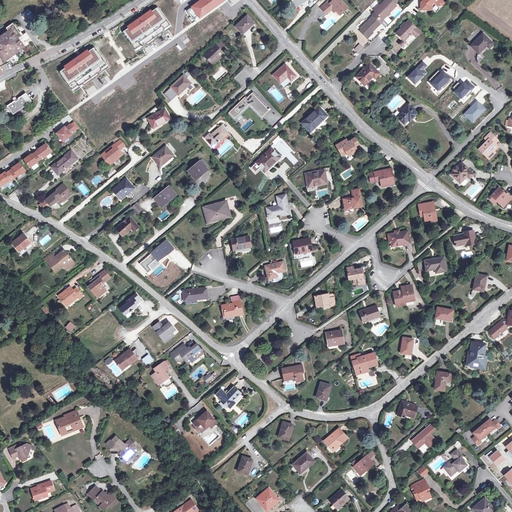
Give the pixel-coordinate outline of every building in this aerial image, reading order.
[(224,0),(198,0),(183,11),(192,23),(224,0)] [(333,0),(331,3),(328,0),(320,8),(326,15),(331,10),(333,8),(335,11),(339,14),(347,7),(339,0),(333,0)] [(372,15),(373,16),(365,25),(365,26),(361,30),(360,32),(366,38),(372,32),(383,20),(382,20),(389,13),(396,5),(390,0),(384,0),(378,7),(374,11),(375,12),(372,15)] [(423,0),(421,3),(421,10),(432,10),(432,5),(434,3),(432,1),(432,0),(423,0)] [(157,7),(120,33),(135,54),(172,28),(157,7)] [(254,23),(247,16),(236,26),(242,33),(249,27),(254,23)] [(405,24),(401,28),(396,34),(403,41),(405,43),(402,47),(405,50),(417,37),(416,36),(420,32),(408,21),(405,24)] [(7,29),(9,31),(0,37),(0,54),(4,61),(24,47),(19,41),(23,38),(13,24),(7,29)] [(396,34),(395,35),(402,42),(403,41),(396,34)] [(493,44),(483,34),(471,46),(478,54),(477,55),(477,60),(477,62),(478,63),(484,57),(480,52),(486,46),(489,48),(493,44)] [(176,55),(193,45),(189,39),(172,49),(176,55)] [(221,48),(226,46),(222,39),(217,42),(221,48)] [(223,52),(216,45),(204,55),(211,63),(220,55),(223,52)] [(363,49),(359,45),(355,50),(358,54),(363,49)] [(93,46),(59,70),(73,91),(108,67),(93,46)] [(170,51),(164,56),(167,60),(173,55),(170,51)] [(222,57),(220,55),(211,63),(213,65),(222,57)] [(428,66),(420,58),(405,74),(415,84),(427,73),(424,70),(428,66)] [(146,74),(150,78),(163,65),(159,61),(146,74)] [(296,77),(285,64),(272,76),(282,87),(290,80),(291,82),(296,77)] [(379,74),(369,64),(356,77),(364,85),(373,77),(374,78),(379,74)] [(440,68),(428,81),(438,91),(450,78),(440,68)] [(187,71),(183,75),(188,80),(191,76),(187,71)] [(188,80),(183,75),(171,87),(178,94),(186,87),(186,88),(191,83),(188,80)] [(460,78),(450,89),(463,100),(475,87),(466,79),(464,82),(460,78)] [(241,101),(229,112),(235,118),(249,104),(261,117),(268,111),(259,103),(260,102),(252,92),(247,97),(246,96),(241,101)] [(15,101),(10,104),(11,105),(9,106),(13,110),(14,109),(16,112),(31,101),(26,93),(17,99),(18,101),(16,102),(15,101)] [(113,100),(116,106),(125,101),(122,95),(113,100)] [(486,108),(474,98),(469,104),(471,106),(463,114),(473,123),(486,108)] [(228,113),(237,123),(243,116),(241,114),(249,107),(261,120),(270,112),(260,102),(259,103),(268,111),(261,117),(249,104),(235,118),(229,112),(228,113)] [(416,113),(407,105),(396,117),(403,124),(407,120),(411,116),(412,118),(416,113)] [(327,116),(319,107),(301,123),(310,132),(327,116)] [(170,119),(164,109),(147,118),(152,127),(160,122),(161,124),(170,119)] [(17,120),(13,123),(18,129),(22,127),(17,120)] [(65,127),(57,133),(63,141),(71,136),(71,135),(75,132),(71,125),(66,129),(65,127)] [(212,135),(210,133),(204,138),(212,146),(214,144),(217,142),(219,144),(224,139),(223,138),(229,133),(221,125),(213,132),(213,134),(212,135)] [(481,141),(484,144),(479,149),(487,156),(492,150),(493,151),(497,147),(494,144),(492,142),(496,139),(489,133),(481,141)] [(346,140),(336,146),(341,154),(345,152),(346,153),(348,155),(352,153),(353,154),(357,151),(354,146),(358,144),(355,138),(347,143),(346,140)] [(124,145),(120,140),(115,144),(119,150),(124,145)] [(38,149),(35,152),(40,159),(43,156),(44,157),(51,151),(45,144),(38,149)] [(119,150),(115,144),(102,155),(110,165),(122,154),(119,150)] [(166,146),(152,157),(159,165),(165,161),(166,162),(173,155),(166,146)] [(280,157),(271,148),(256,163),(265,171),(280,157)] [(493,151),(492,150),(487,156),(489,159),(495,153),(493,151)] [(76,157),(71,151),(51,167),(58,175),(66,168),(64,166),(76,157)] [(31,154),(24,159),(29,167),(37,162),(36,161),(40,159),(35,152),(32,154),(31,154)] [(77,158),(76,157),(64,166),(66,168),(77,158)] [(202,159),(199,161),(205,168),(208,166),(202,159)] [(199,161),(189,170),(196,178),(206,169),(205,168),(199,161)] [(12,168),(8,171),(13,177),(17,175),(24,170),(19,162),(11,168),(12,168)] [(452,168),(453,170),(449,174),(458,182),(463,178),(462,176),(464,174),(468,178),(472,174),(461,162),(455,167),(454,166),(452,168)] [(390,169),(374,173),(376,181),(380,180),(382,186),(393,184),(390,169)] [(324,170),(306,174),(308,186),(326,183),(324,170)] [(4,172),(0,174),(0,182),(1,185),(9,179),(10,180),(13,177),(8,171),(5,173),(4,172)] [(134,188),(126,179),(113,190),(119,198),(125,193),(126,194),(134,188)] [(53,192),(54,193),(46,200),(51,206),(57,201),(59,204),(72,194),(63,184),(53,192)] [(175,195),(169,187),(155,199),(162,206),(175,195)] [(498,188),(488,198),(494,204),(496,202),(502,208),(511,199),(502,190),(501,191),(498,188)] [(353,197),(343,199),(345,208),(353,206),(354,208),(362,207),(358,189),(352,190),(353,197)] [(289,213),(287,204),(285,195),(276,197),(278,206),(266,208),(268,218),(289,213)] [(136,202),(130,207),(136,213),(142,209),(136,202)] [(226,202),(204,208),(207,221),(218,217),(218,219),(230,216),(226,202)] [(433,202),(418,205),(421,216),(424,216),(426,223),(436,221),(433,202)] [(139,227),(130,217),(116,228),(123,235),(131,228),(134,231),(139,227)] [(389,240),(391,239),(392,242),(393,246),(390,247),(391,249),(397,248),(397,245),(410,243),(407,230),(398,232),(398,233),(395,234),(395,233),(388,234),(389,240)] [(464,234),(454,236),(455,246),(468,243),(468,245),(476,244),(473,231),(466,232),(466,236),(464,236),(464,234)] [(30,243),(23,234),(12,243),(18,250),(21,248),(22,249),(30,243)] [(249,236),(232,239),(233,250),(250,246),(249,236)] [(309,238),(293,242),(295,254),(312,251),(309,238)] [(173,248),(166,240),(151,253),(157,260),(166,253),(166,254),(173,248)] [(64,250),(55,258),(48,263),(55,272),(63,265),(66,269),(74,263),(64,250)] [(55,258),(51,254),(45,259),(48,263),(55,258)] [(433,259),(424,260),(426,270),(435,269),(436,273),(446,271),(443,257),(435,258),(435,259),(434,260),(433,259)] [(272,264),(265,265),(268,279),(273,278),(274,282),(279,281),(280,281),(281,280),(282,279),(282,278),(282,277),(282,276),(281,272),(285,271),(283,261),(274,263),(274,264),(272,265),(272,264)] [(352,267),(347,268),(349,279),(352,278),(353,284),(358,284),(364,283),(362,268),(353,270),(352,267)] [(415,268),(411,270),(415,279),(419,277),(415,268)] [(96,281),(92,284),(89,287),(95,295),(100,292),(101,293),(105,290),(101,284),(107,279),(102,273),(95,279),(96,281)] [(485,276),(476,274),(473,289),(483,292),(484,286),(483,286),(485,276)] [(402,290),(393,292),(395,300),(397,300),(398,306),(405,304),(404,302),(414,300),(411,285),(401,287),(402,290)] [(70,287),(59,296),(67,306),(71,303),(69,301),(76,295),(78,297),(81,295),(76,289),(73,291),(70,287)] [(206,288),(183,290),(184,300),(197,298),(197,299),(207,298),(206,288)] [(128,302),(119,309),(123,314),(127,311),(128,312),(135,306),(134,304),(136,303),(140,300),(135,294),(127,301),(128,302)] [(327,294),(315,296),(316,307),(320,306),(329,304),(329,306),(334,305),(333,297),(333,298),(328,298),(328,295),(327,294)] [(235,302),(221,305),(222,310),(223,310),(225,315),(234,314),(234,315),(243,314),(240,301),(235,302)] [(40,309),(46,314),(49,311),(43,306),(40,309)] [(376,306),(360,312),(363,322),(379,316),(376,306)] [(453,310),(437,308),(435,318),(441,319),(441,318),(451,320),(453,310)] [(159,321),(152,326),(162,338),(167,335),(169,338),(174,334),(171,331),(175,328),(169,321),(163,326),(159,321)] [(498,343),(509,334),(506,330),(509,327),(511,325),(506,325),(507,322),(504,321),(503,321),(501,323),(500,322),(491,330),(497,337),(494,339),(498,343)] [(70,322),(66,327),(71,331),(74,326),(70,322)] [(331,332),(326,333),(328,345),(338,344),(344,343),(341,330),(335,331),(335,332),(331,332)] [(488,332),(494,339),(497,337),(491,330),(488,332)] [(413,339),(402,337),(400,353),(405,354),(404,359),(411,360),(412,354),(410,354),(412,345),(413,339)] [(176,348),(172,351),(177,358),(181,358),(185,356),(187,358),(190,356),(192,357),(193,359),(200,353),(199,352),(203,349),(197,342),(191,347),(190,345),(187,346),(184,342),(179,346),(179,348),(178,348),(177,348),(176,348)] [(470,355),(468,354),(467,364),(471,365),(472,363),(477,364),(476,367),(482,368),(484,357),(485,349),(483,349),(483,344),(471,342),(470,355)] [(122,354),(123,355),(120,357),(119,356),(114,360),(120,368),(128,362),(129,363),(130,364),(137,358),(129,348),(122,354)] [(354,360),(352,361),(355,370),(360,369),(362,373),(368,371),(367,368),(378,364),(374,352),(361,356),(358,357),(357,354),(353,355),(354,360)] [(141,359),(146,366),(154,360),(149,354),(141,359)] [(154,367),(156,370),(151,374),(155,379),(158,377),(161,381),(166,378),(165,377),(168,374),(164,368),(169,365),(164,359),(154,367)] [(293,366),(282,369),(284,379),(295,377),(296,382),(303,381),(301,372),(303,372),(301,366),(294,367),(293,366)] [(214,376),(211,372),(205,376),(209,381),(214,376)] [(451,374),(437,372),(435,390),(444,390),(445,381),(450,381),(451,374)] [(330,385),(320,382),(316,397),(326,400),(328,394),(327,394),(330,385)] [(216,394),(222,400),(221,401),(227,407),(228,406),(230,407),(235,403),(233,401),(240,393),(233,386),(227,393),(222,389),(216,394)] [(417,407),(402,402),(397,416),(404,418),(405,415),(414,418),(417,407)] [(65,417),(56,420),(58,425),(61,434),(76,428),(75,425),(80,423),(79,419),(77,420),(76,419),(78,418),(79,417),(76,410),(64,415),(65,417)] [(200,417),(193,423),(200,431),(205,427),(206,430),(212,424),(214,427),(217,424),(210,416),(208,417),(204,413),(199,417),(200,417)] [(489,419),(473,433),(475,436),(472,438),(477,445),(481,442),(479,440),(495,427),(497,429),(500,426),(495,420),(492,422),(489,419)] [(293,425),(283,422),(278,437),(288,440),(290,431),(291,431),(293,425)] [(430,425),(425,429),(429,434),(434,430),(430,425)] [(328,439),(328,438),(324,441),(328,446),(330,445),(333,449),(337,446),(340,443),(340,444),(347,438),(339,428),(331,436),(328,439)] [(429,434),(425,429),(412,441),(418,448),(424,443),(428,447),(435,440),(429,434)] [(110,439),(106,443),(110,447),(110,453),(119,453),(120,455),(119,456),(122,460),(124,458),(129,458),(129,457),(135,451),(133,450),(135,449),(135,446),(133,444),(134,442),(132,442),(129,439),(124,444),(115,435),(111,440),(110,439)] [(453,445),(457,449),(461,446),(457,441),(453,445)] [(20,443),(9,448),(13,457),(19,454),(21,461),(30,456),(29,453),(31,445),(26,443),(21,446),(20,443)] [(423,453),(428,449),(425,444),(419,448),(423,453)] [(444,453),(446,456),(451,461),(444,467),(451,475),(458,470),(459,471),(466,465),(460,457),(462,456),(457,449),(453,445),(444,453)] [(498,450),(493,453),(491,451),(485,456),(491,464),(493,462),(497,467),(506,460),(498,450)] [(372,451),(367,456),(371,461),(376,456),(372,451)] [(314,461),(306,453),(293,464),(299,472),(306,466),(307,467),(314,461)] [(367,456),(366,456),(353,467),(359,474),(366,468),(367,470),(373,464),(371,461),(367,456)] [(252,460),(242,457),(238,471),(247,474),(250,465),(251,465),(252,460)] [(418,471),(420,473),(422,471),(425,474),(428,471),(424,466),(418,471)] [(511,467),(503,475),(511,485),(511,467)] [(37,486),(30,489),(32,493),(33,493),(34,497),(33,497),(34,500),(46,496),(45,493),(53,491),(50,481),(40,484),(40,486),(37,486)] [(420,482),(413,486),(411,488),(413,492),(417,500),(420,498),(424,496),(426,500),(431,497),(428,490),(426,491),(426,489),(428,487),(426,483),(421,485),(420,482)] [(99,490),(95,486),(88,494),(94,499),(95,498),(93,496),(99,490)] [(254,496),(246,503),(252,511),(265,511),(279,500),(269,489),(257,499),(254,496)] [(93,496),(95,498),(101,504),(100,505),(104,509),(108,504),(111,507),(113,509),(119,503),(117,501),(109,493),(107,495),(106,496),(104,495),(99,490),(93,496)] [(348,499),(341,490),(330,500),(336,508),(343,502),(344,502),(348,499)] [(489,511),(493,508),(484,498),(472,508),(475,511),(489,511)] [(191,500),(173,511),(194,511),(198,509),(191,500)]
